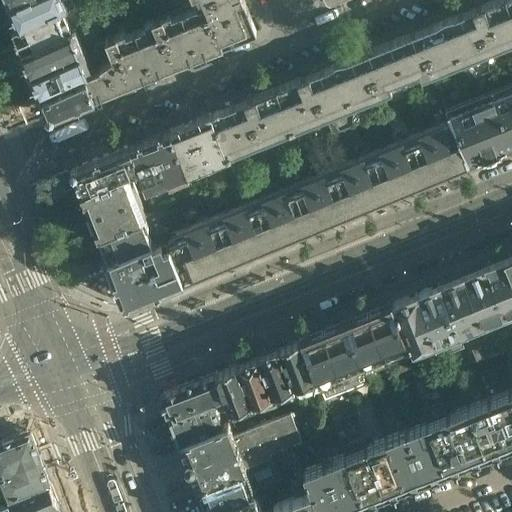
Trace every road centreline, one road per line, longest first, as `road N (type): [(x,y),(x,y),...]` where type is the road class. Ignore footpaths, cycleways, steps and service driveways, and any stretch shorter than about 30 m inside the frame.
road 1 (secondary): [(511,175),(76,354)]
road 2 (secondary): [(92,388),(160,368),(511,219)]
road 3 (residential): [(0,157),(298,38)]
road 4 (secondary): [(76,354),(0,178)]
road 5 (secondary): [(141,511),(92,388)]
road 6 (secondary): [(69,395),(115,511)]
